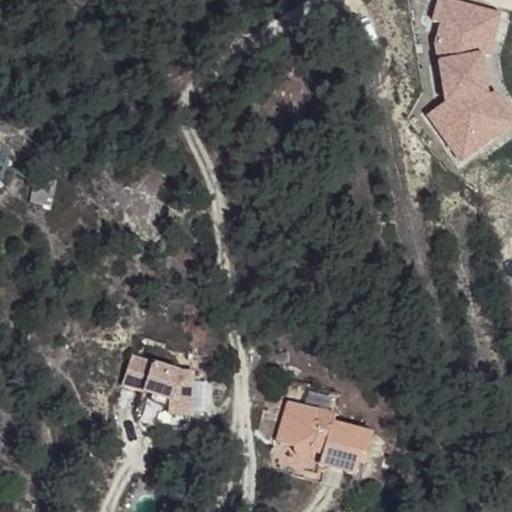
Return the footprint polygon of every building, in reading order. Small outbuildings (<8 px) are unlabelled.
[(460,122),(496,105),(487,87),(487,67),(495,66),(494,44),(434,44),(434,68),(442,68),(443,87),(460,122)] [(487,67),(487,87),(495,85),(495,66),(487,67)] [(496,105),(460,122),(468,141),(455,157),(499,193),(511,177),(511,174),(506,169),(511,161),(511,129),(504,123),(496,105)] [(388,338),(395,378),(422,374),(415,334),(388,338)] [(186,364),(143,344),(130,370),(174,391),(170,404),(192,408),(199,366),(186,364)] [(265,395),(252,431),(266,435),(263,443),(262,449),(263,452),(265,454),(268,454),(271,453),(274,450),(291,456),(286,473),(323,485),(335,451),(342,454),(349,433),(309,419),(313,410),(265,395)]
